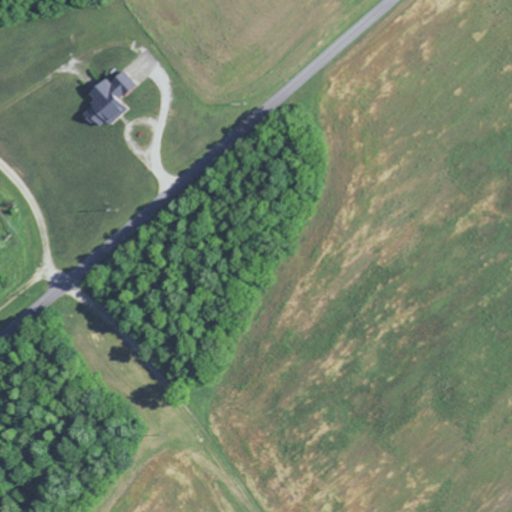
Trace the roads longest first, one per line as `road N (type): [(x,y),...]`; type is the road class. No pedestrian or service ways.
road 1 (residential): [(0,333),(385,0)]
road 2 (residential): [(61,283),(27,188),(0,159)]
